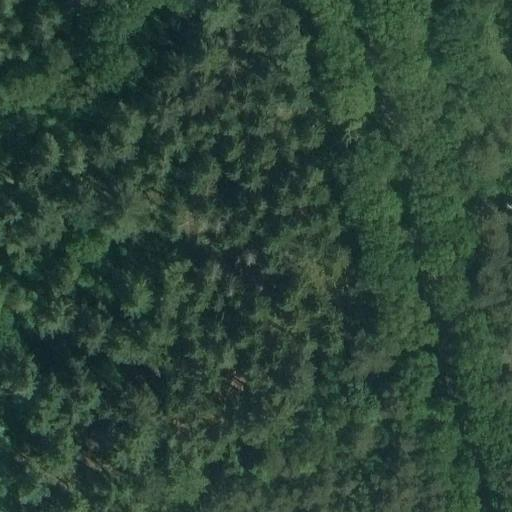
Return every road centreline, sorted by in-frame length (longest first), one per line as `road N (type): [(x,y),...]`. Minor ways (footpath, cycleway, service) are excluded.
road 1 (track): [(491,511),(369,0)]
road 2 (track): [(511,147),(465,62),(444,0)]
